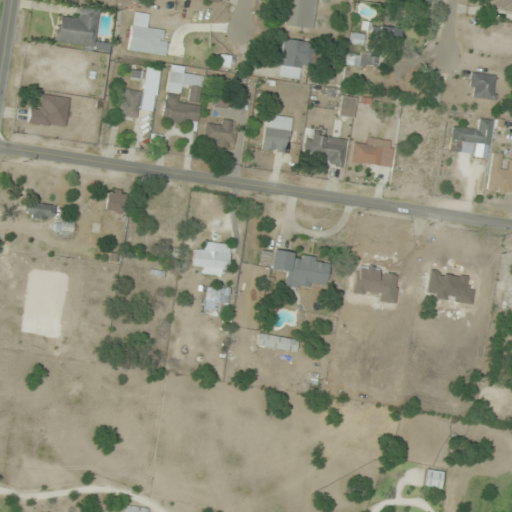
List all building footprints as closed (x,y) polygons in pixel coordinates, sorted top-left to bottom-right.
[(303,27),(304,18),(310,19),(312,0),(286,0),(283,25),(303,27)] [(511,12),(511,0),(487,0),(486,8),(511,12)] [(77,19),(58,16),(54,41),(82,45),(81,50),(93,52),(99,11),(79,8),(77,19)] [(381,39),(403,39),(403,13),(381,13),(381,39)] [(127,50),(151,53),(155,29),(130,25),(127,50)] [(280,66),(311,69),(313,42),(282,40),(280,66)] [(377,54),(346,51),(345,64),(375,68),(377,54)] [(153,111),(158,69),(144,67),(141,92),(124,90),(122,98),(114,97),(112,115),(136,118),(137,109),(153,111)] [(202,76),(169,72),(167,82),(189,85),(187,104),(178,103),(178,95),(164,94),(161,122),(196,126),(202,76)] [(495,76),(470,73),(468,97),(492,100),(495,76)] [(26,124),(64,129),(68,98),(39,94),(37,109),(29,107),(26,124)] [(353,117),(354,97),(339,96),(338,116),(353,117)] [(290,118),(265,114),(261,149),(286,153),(290,118)] [(486,157),(491,120),(476,119),(475,128),(451,125),(448,152),(486,157)] [(234,121),(217,120),(216,125),(204,124),(203,146),(232,147),(234,121)] [(300,159),(340,166),(344,140),(305,133),(300,159)] [(374,146),(375,139),(364,138),(363,146),(352,144),(350,163),(390,168),(392,149),(374,146)] [(502,154),(490,153),(486,190),(511,192),(511,158),(502,157),(502,154)] [(127,192),(107,190),(106,207),(126,208),(127,192)] [(53,205),(28,202),(26,217),(51,220),(53,205)] [(72,232),(72,221),(55,221),(55,232),(72,232)] [(191,265),(200,266),(200,275),(226,276),(229,244),(202,242),(202,249),(193,249),(191,265)] [(329,261),(260,248),(257,266),(287,272),(285,282),(324,290),(329,261)] [(203,316),(226,317),(228,288),(205,287),(203,316)] [(294,354),(297,341),(258,333),(255,345),(294,354)] [(511,389),(487,386),(484,407),(511,411),(511,389)] [(421,486),(439,490),(442,472),(425,469),(421,486)]
